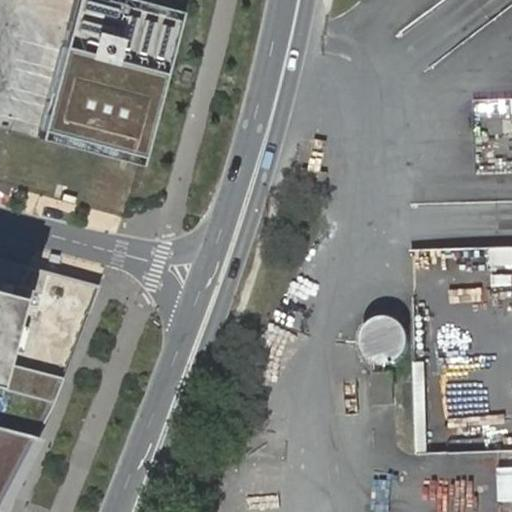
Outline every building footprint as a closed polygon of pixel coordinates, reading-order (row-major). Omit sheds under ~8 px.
[(177,19),(105,0),(72,0),(38,130),(141,157),(177,19)] [(34,164),(42,141),(18,133),(11,157),(34,164)] [(511,246),(413,249),(415,454),(511,449),(511,246)] [(0,497),(62,377),(0,361),(0,337),(11,295),(26,267),(0,260),(0,497)] [(394,371),(376,373),(379,403),(397,402),(394,371)] [(511,511),(511,466),(503,467),(504,501),(511,500),(511,511)]
